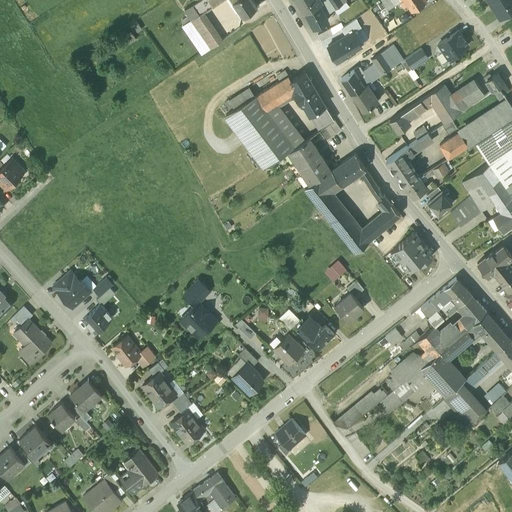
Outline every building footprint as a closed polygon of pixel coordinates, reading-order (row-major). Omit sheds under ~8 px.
[(191,21),(203,13),(213,6),(209,0),(199,0),(193,4),(184,10),(188,16),(191,20),(191,21)] [(257,7),(252,0),(235,0),(232,2),(243,17),(247,14),(249,16),(255,12),(253,10),(257,7)] [(319,3),(321,2),(320,0),(295,0),(302,11),(305,11),(319,4),(319,3)] [(342,4),(339,0),(328,0),(335,9),(342,4)] [(346,0),(339,0),(342,4),(335,9),(338,14),(349,7),(346,2),(347,0),(346,0)] [(395,5),(391,0),(383,0),(382,1),(388,10),(395,5)] [(400,0),(404,6),(408,4),(412,11),(426,2),(424,0),(400,0)] [(511,0),(488,0),(500,18),(511,10),(511,0)] [(319,4),(305,11),(313,27),(328,20),(319,4)] [(203,13),(191,21),(211,49),(222,41),(203,13)] [(188,16),(182,21),(184,24),(191,20),(188,16)] [(355,19),(341,29),(345,36),(352,32),(360,28),(355,19)] [(191,21),(191,20),(184,24),(183,26),(202,54),(211,49),(191,21)] [(142,29),(136,21),(131,24),(137,32),(142,29)] [(341,22),(330,28),(333,34),(343,27),(341,22)] [(330,28),(318,35),(322,41),(333,34),(330,28)] [(458,30),(438,43),(448,58),(468,45),(458,30)] [(131,32),(123,36),(128,44),(136,39),(131,32)] [(355,36),(352,32),(345,36),(350,46),(358,42),(355,36)] [(366,49),(358,34),(355,36),(358,42),(363,51),(366,49)] [(345,36),(328,46),(337,61),(354,51),(350,46),(345,36)] [(397,42),(393,45),(403,59),(407,57),(397,42)] [(393,45),(393,44),(381,52),(391,68),(401,61),(403,59),(393,45)] [(403,59),(401,61),(408,72),(429,58),(422,47),(407,57),(403,59)] [(391,68),(381,52),(371,58),(375,63),(382,74),(391,68)] [(375,63),(357,75),(364,85),(367,84),(382,74),(375,63)] [(285,70),(276,76),(280,81),(288,76),(285,70)] [(357,75),(354,70),(341,79),(351,94),(364,85),(357,75)] [(319,97),(305,72),(291,81),(297,91),(294,92),(301,104),(306,106),(310,114),(324,105),(319,97)] [(498,72),(490,77),(489,75),(484,78),(492,90),(498,86),(504,83),(498,72)] [(280,81),(257,95),(266,110),(278,103),(294,92),(297,91),(291,81),(288,76),(280,81)] [(474,77),(449,93),(451,97),(460,111),(485,95),(474,77)] [(504,83),(498,86),(503,94),(509,90),(504,83)] [(364,85),(351,94),(363,111),(378,100),(367,84),(364,85)] [(443,84),(420,99),(425,106),(432,101),(435,106),(451,97),(449,93),(443,84)] [(249,88),(224,102),(229,111),(223,115),(262,168),(305,138),(278,103),(266,110),(257,95),(254,97),(249,88)] [(451,97),(435,106),(440,114),(445,121),(460,111),(451,97)] [(460,131),(469,145),(475,141),(509,119),(511,117),(511,106),(506,97),(458,128),(460,131)] [(420,99),(389,119),(398,131),(410,123),(407,118),(425,106),(420,99)] [(334,120),(324,105),(310,114),(320,130),(324,127),(329,124),(334,120)] [(440,114),(423,125),(424,127),(428,133),(445,121),(440,114)] [(511,117),(509,119),(475,141),(489,162),(497,156),(509,149),(511,146),(511,117)] [(451,118),(442,124),(448,134),(458,128),(451,118)] [(334,120),(329,124),(335,133),(340,130),(334,120)] [(335,133),(329,124),(324,127),(330,136),(335,133)] [(330,136),(324,127),(320,130),(319,130),(325,140),(330,136)] [(424,127),(414,134),(417,139),(427,133),(428,133),(424,127)] [(460,131),(439,144),(448,158),(469,145),(460,131)] [(418,176),(405,157),(432,140),(427,133),(417,139),(386,160),(403,186),(418,176)] [(316,148),(309,137),(288,150),(296,161),(316,148)] [(323,159),(316,148),(296,161),(303,172),(323,159)] [(511,153),(509,149),(497,156),(506,170),(511,165),(511,153)] [(355,153),(331,169),(343,183),(360,172),(365,168),(355,153)] [(497,156),(489,162),(511,195),(511,176),(509,175),(506,170),(497,156)] [(0,169),(0,182),(6,189),(24,171),(11,159),(0,169)] [(323,159),(303,172),(310,183),(319,177),(330,170),(323,159)] [(443,161),(432,168),(434,172),(437,177),(448,170),(443,161)] [(511,195),(489,162),(475,172),(479,178),(495,201),(498,206),(501,204),(500,203),(511,195)] [(378,188),(365,168),(360,172),(373,192),(378,188)] [(418,176),(403,186),(412,197),(426,188),(422,182),(428,179),(427,177),(434,172),(432,168),(418,176)] [(343,183),(331,169),(330,170),(319,177),(331,191),(343,183)] [(475,172),(462,181),(466,187),(479,178),(475,172)] [(331,191),(319,177),(310,183),(303,188),(345,241),(360,228),(331,191)] [(495,201),(479,178),(466,187),(470,193),(471,195),(476,203),(481,211),(495,201)] [(438,187),(427,195),(431,200),(441,191),(438,187)] [(431,200),(427,203),(438,215),(452,203),(441,191),(431,200)] [(450,212),(455,219),(476,203),(471,195),(450,212)] [(511,195),(500,203),(501,204),(504,209),(494,216),(504,233),(511,227),(511,195)] [(391,203),(385,196),(378,201),(378,202),(384,209),(391,203)] [(360,228),(345,241),(354,252),(400,214),(391,203),(384,209),(360,228)] [(476,203),(455,219),(460,226),(481,211),(476,203)] [(414,232),(391,251),(397,259),(399,258),(409,270),(419,262),(421,265),(432,256),(429,253),(431,252),(414,232)] [(511,256),(503,245),(495,252),(494,251),(486,257),(485,257),(477,263),(488,277),(493,272),(496,275),(509,265),(511,262),(511,256)] [(333,280),(346,268),(339,261),(327,272),(333,280)] [(511,268),(509,265),(496,275),(508,291),(509,291),(511,288),(511,268)] [(70,270),(53,286),(73,307),(91,291),(81,281),(80,281),(70,270)] [(106,277),(94,288),(100,296),(109,287),(113,284),(106,277)] [(456,277),(444,288),(452,296),(464,286),(456,277)] [(198,279),(183,294),(194,305),(195,305),(198,302),(209,290),(198,279)] [(363,289),(356,279),(346,287),(350,292),(351,292),(354,296),(363,289)] [(471,294),(464,286),(452,296),(442,304),(449,313),(458,305),(471,294)] [(109,287),(100,296),(96,299),(101,305),(102,304),(115,293),(109,287)] [(444,288),(430,299),(437,307),(442,304),(452,296),(444,288)] [(0,290),(0,289),(0,315),(1,314),(3,314),(4,312),(4,311),(4,309),(10,303),(0,292),(0,290)] [(350,292),(334,306),(346,322),(363,307),(354,296),(351,292),(350,292)] [(486,311),(471,294),(458,305),(467,315),(473,322),(486,311)] [(430,299),(420,307),(427,316),(435,310),(437,307),(430,299)] [(216,319),(198,302),(195,305),(194,305),(180,319),(185,324),(189,324),(192,327),(192,331),(197,336),(206,327),(207,328),(216,319)] [(112,317),(100,304),(83,319),(95,333),(112,317)] [(427,316),(434,325),(449,313),(442,304),(437,307),(435,310),(427,316)] [(23,305),(13,315),(16,319),(20,322),(22,324),(28,318),(33,314),(32,313),(31,314),(23,306),(24,305),(23,305)] [(258,306),(257,319),(267,319),(267,306),(258,306)] [(299,318),(289,308),(279,317),(290,328),(294,324),(299,318)] [(466,376),(450,358),(470,341),(473,345),(483,336),(496,351),(510,338),(486,311),(473,322),(448,343),(433,356),(421,366),(428,375),(439,388),(446,395),(461,381),(466,376)] [(452,327),(449,324),(439,332),(448,343),(473,322),(467,315),(461,320),(461,319),(452,327)] [(28,318),(22,324),(14,332),(29,348),(23,354),(31,362),(51,342),(28,318)] [(311,330),(299,318),(294,324),(305,335),(311,330)] [(255,333),(244,322),(239,327),(250,338),(255,333)] [(322,328),(317,323),(311,330),(305,335),(318,349),(334,333),(325,325),(322,328)] [(439,332),(433,326),(418,338),(433,356),(448,343),(439,332)] [(395,328),(385,336),(388,340),(392,345),(402,336),(395,328)] [(303,350),(287,334),(280,341),(282,343),(278,347),(278,352),(290,364),(303,350)] [(140,353),(127,336),(113,347),(126,364),(135,357),(140,353)] [(388,340),(385,336),(379,341),(382,345),(388,340)] [(411,336),(399,345),(403,350),(409,346),(415,341),(411,336)] [(433,356),(418,338),(415,341),(409,346),(414,352),(397,366),(407,377),(421,366),(433,356)] [(511,341),(510,338),(496,351),(495,351),(502,358),(511,369),(511,341)] [(155,356),(147,347),(140,353),(135,357),(142,366),(155,356)] [(258,361),(245,348),(238,355),(246,363),(247,362),(251,367),(258,361)] [(466,376),(461,381),(468,389),(482,377),(487,372),(488,372),(487,371),(502,358),(495,351),(466,376)] [(158,362),(148,369),(153,375),(159,370),(162,372),(164,369),(158,362)] [(246,363),(233,377),(250,393),(262,380),(256,375),(258,373),(251,367),(247,362),(246,363)] [(428,375),(421,366),(407,377),(401,382),(379,399),(386,408),(428,375)] [(407,377),(397,366),(391,371),(392,372),(401,382),(407,377)] [(153,375),(140,385),(149,397),(150,396),(169,382),(162,372),(159,370),(153,375)] [(392,372),(355,402),(363,413),(371,406),(379,399),(401,382),(392,372)] [(79,403),(84,409),(84,408),(102,393),(89,378),(71,394),(79,403)] [(468,389),(461,381),(446,395),(449,399),(460,411),(471,423),(486,410),(468,389)] [(150,396),(149,397),(157,407),(158,408),(178,393),(169,382),(150,396)] [(506,391),(498,383),(484,396),(491,404),(502,394),(506,391)] [(439,388),(416,408),(423,415),(446,395),(439,388)] [(183,392),(172,401),(176,407),(187,398),(183,392)] [(491,404),(490,406),(497,415),(502,411),(502,410),(510,403),(502,394),(491,404)] [(187,398),(176,407),(180,412),(191,404),(187,398)] [(60,401),(54,407),(54,408),(48,414),(51,418),(50,418),(53,421),(54,420),(61,429),(74,417),(60,401)] [(511,401),(510,403),(502,410),(502,411),(509,419),(511,416),(511,401)] [(363,413),(355,402),(332,421),(335,424),(347,427),(363,413)] [(74,407),(81,415),(85,420),(91,415),(84,408),(84,409),(79,403),(74,407)] [(414,407),(406,403),(404,407),(412,411),(414,407)] [(188,409),(171,422),(178,433),(196,419),(188,409)] [(509,419),(502,411),(497,415),(505,423),(509,419)] [(85,420),(81,415),(76,420),(87,432),(92,428),(85,420)] [(196,419),(178,433),(187,443),(195,437),(204,430),(196,419)] [(293,420),(277,434),(285,443),(289,448),(305,435),(293,420)] [(35,425),(19,439),(30,451),(35,456),(51,442),(35,425)] [(204,430),(195,437),(199,442),(208,435),(204,430)] [(289,448),(285,443),(280,447),(288,457),(293,453),(289,448)] [(18,456),(10,447),(0,455),(0,469),(7,478),(24,463),(24,462),(18,456)] [(64,459),(69,465),(84,454),(78,447),(64,459)] [(128,467),(118,476),(132,494),(159,472),(139,447),(123,459),(128,467)] [(511,447),(497,461),(511,479),(511,447)] [(35,456),(30,451),(26,455),(30,461),(35,466),(39,462),(35,456)] [(26,455),(23,452),(18,456),(24,462),(24,463),(26,465),(30,461),(26,455)] [(104,478),(115,491),(120,486),(110,473),(104,478)] [(217,474),(193,492),(199,501),(204,497),(215,511),(216,511),(235,498),(217,474)] [(107,511),(122,501),(115,491),(104,478),(82,495),(95,511),(107,511)] [(0,488),(0,501),(10,492),(4,485),(0,488)] [(193,492),(177,504),(182,510),(183,511),(200,511),(195,505),(199,501),(193,492)] [(15,497),(4,504),(8,511),(20,503),(15,497)] [(72,511),(66,501),(46,511),(48,511),(49,511),(48,511),(72,511)] [(25,511),(20,503),(8,511),(25,511)]
